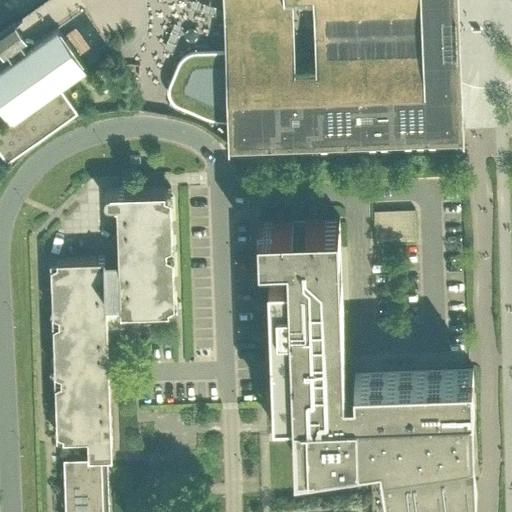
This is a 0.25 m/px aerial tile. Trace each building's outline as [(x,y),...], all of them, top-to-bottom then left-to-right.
[(464,132),(465,132),(465,129),(464,126),(462,126),(461,99),(460,95),(459,91),(457,87),(454,84),(451,82),(448,80),(443,79),(439,79),(437,79),(435,79),(434,78),(432,78),(431,77),(429,76),(428,75),(427,74),(425,73),(424,72),(423,71),(422,69),(422,68),(421,66),(420,64),(420,63),(420,61),(419,39),(418,7),(421,6),(424,3),(426,0),(322,0),(324,3),(327,6),(330,8),(335,10),(339,11),(342,11),(368,10),(369,38),(369,43),(369,44),(369,46),(369,47),(368,49),(368,51),(367,52),(366,53),(365,55),(364,56),(363,57),(362,58),(360,59),(359,60),(358,61),(356,61),(354,62),(353,62),(351,62),(322,63),(321,63),(322,63),(322,58),(287,59),(287,63),(287,64),(287,65),(277,65),(275,65),(272,64),(270,63),(255,49),(253,47),(250,46),(247,46),(228,46),(197,48),(195,48),(190,49),(185,52),(182,54),(180,57),(178,61),(176,66),(172,75),(170,79),(169,84),(169,88),(170,93),(173,98),(176,100),(180,102),(203,112),(206,113),(211,115),(215,116),(218,116),(223,117),(227,117),(231,117),(231,135),(229,135),(229,137),(229,141),(230,141),(230,137),(309,135),(315,134),(352,133),(357,133),(394,131),(399,131),(464,129),(464,132)] [(11,54),(13,57),(0,65),(0,103),(11,120),(0,127),(0,147),(8,158),(78,108),(62,87),(87,69),(58,27),(57,26),(25,48),(23,46),(28,43),(21,33),(15,23),(12,21),(0,29),(0,49),(6,58),(11,54)] [(58,269),(52,269),(53,305),(59,305),(60,328),(54,329),(55,364),(61,364),(62,387),(56,388),(57,423),(63,423),(64,435),(88,435),(89,454),(102,453),(102,454),(113,454),(108,307),(170,305),(169,293),(175,293),(174,257),(168,257),(167,234),(173,234),(173,221),(172,198),(166,198),(166,186),(111,188),(110,188),(109,188),(108,188),(108,189),(107,189),(106,190),(106,191),(105,191),(105,192),(105,193),(104,194),(104,195),(105,195),(105,196),(105,197),(105,198),(106,198),(106,199),(107,199),(107,200),(108,200),(109,201),(110,201),(111,201),(112,201),(118,201),(120,258),(106,259),(106,255),(58,257),(58,269)] [(369,202),(369,233),(410,233),(410,201),(369,202)] [(292,247),(292,267),(270,268),(274,406),(297,405),(299,452),(295,453),(296,457),(372,445),(381,444),(389,498),(477,485),(469,431),(466,408),(475,408),(473,364),(345,368),(340,213),(258,216),(259,248),(292,247)] [(103,511),(103,476),(102,454),(102,453),(89,454),(64,454),(66,511),(103,511)]
